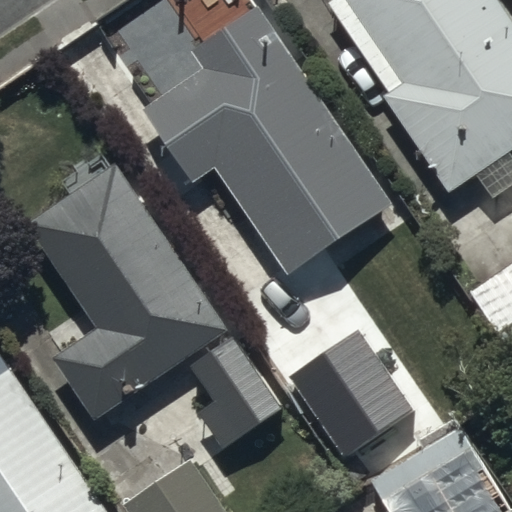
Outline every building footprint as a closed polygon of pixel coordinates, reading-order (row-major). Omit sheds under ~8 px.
[(222,160),(294,273),(394,209),(258,0),(253,0),(158,62),(170,80),(143,97),(195,177),(222,160)] [(330,0),(451,186),(511,146),(511,21),(498,0),(330,0)] [(98,409),(187,352),(215,395),(201,404),(227,445),(285,407),(259,367),(231,324),(187,257),(120,153),(28,212),(96,315),(54,342),(98,409)] [(511,257),(467,286),(511,355),(511,257)] [(273,345),(342,451),(395,417),(326,311),(273,345)] [(0,511),(102,511),(0,353),(0,511)] [(472,421),(373,476),(393,511),(473,511),(511,491),(472,421)] [(124,491),(137,511),(233,511),(191,448),(124,491)]
